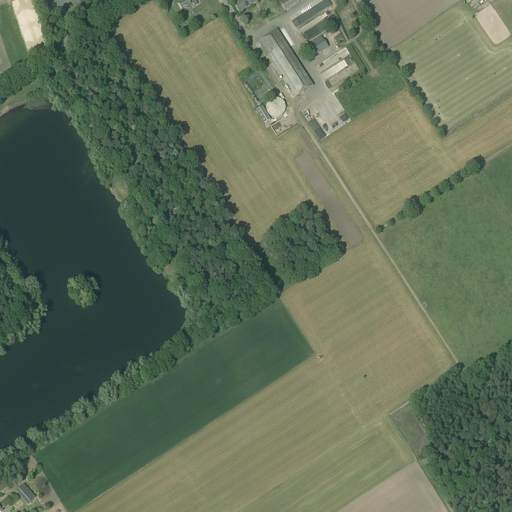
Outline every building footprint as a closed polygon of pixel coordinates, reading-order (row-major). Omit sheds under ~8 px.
[(192,0),(189,2),(187,0),(183,0),(178,4),(182,10),(185,8),(186,9),(189,7),(188,6),(192,3),(194,6),(197,5),(194,0),(192,0)] [(258,0),(239,0),(233,4),(239,13),(258,0)] [(285,10),(301,0),(280,0),(279,1),(285,10)] [(323,4),(298,18),(297,18),(294,19),(293,20),(298,29),(313,20),(312,18),(327,9),(323,4)] [(306,41),(320,31),(317,25),(302,35),(306,41)] [(331,31),(335,37),(341,33),(337,27),(331,31)] [(294,98),(313,86),(277,30),(258,42),(294,98)] [(311,59),(328,48),(321,37),(304,48),(311,59)] [(347,48),(318,66),(322,73),(326,80),(331,77),(328,71),(333,68),(337,74),(356,63),(347,48)] [(252,89),(254,88),(259,99),(264,96),(262,91),(263,91),(258,80),(259,80),(257,76),(249,79),(252,84),(250,85),(252,89)] [(344,126),(335,109),(341,106),(334,93),(327,97),(327,98),(320,102),(336,131),(344,126)] [(275,118),(277,117),(278,117),(280,116),(281,116),(283,114),(284,113),(284,112),(285,110),(285,108),(285,107),(285,105),(284,104),(283,102),(282,101),(281,100),(280,99),(278,98),(277,98),(275,98),(273,98),(272,99),(270,100),(269,100),(268,102),(267,103),(266,105),(266,106),(266,108),(266,109),(266,111),(267,113),(268,114),(269,115),(270,116),(272,117),(274,117),(275,118)] [(304,111),(321,141),(327,137),(337,132),(328,118),(327,118),(318,103),(304,111)] [(270,120),(263,107),(255,111),(263,124),(270,120)] [(28,505),(36,497),(23,484),(15,491),(28,505)] [(5,507),(11,501),(7,497),(1,503),(5,507)]
